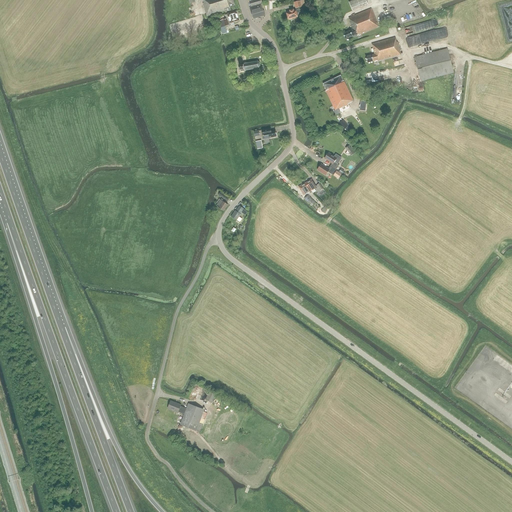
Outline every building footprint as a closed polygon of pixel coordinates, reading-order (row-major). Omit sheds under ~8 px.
[(203,0),(204,3),(203,4),(207,17),(226,11),(226,10),(228,9),(229,11),(231,11),(230,7),(235,6),(233,0),(203,0)] [(296,8),(297,8),(299,8),(305,6),(303,0),(294,2),(296,8)] [(352,0),(353,1),(349,2),(353,11),(368,5),(366,0),(352,0)] [(263,11),(261,5),(250,8),(252,15),(253,18),(258,16),(258,18),(265,16),(264,11),(263,11)] [(297,8),(298,9),(294,10),(293,10),(290,11),(286,12),(288,19),(289,19),(289,20),(292,19),(292,18),(297,17),(296,13),(300,12),(299,9),(299,8),(297,8)] [(361,35),(379,27),(371,9),(349,18),(351,23),(350,23),(353,29),(349,31),(343,34),(345,39),(353,36),(354,38),(357,36),(357,34),(360,33),(361,35)] [(229,26),(234,25),(233,23),(239,21),(237,11),(227,14),(227,15),(226,15),(227,19),(219,21),(221,28),(229,25),(229,26)] [(418,25),(419,31),(438,26),(436,20),(418,25)] [(397,43),(395,38),(372,44),(375,55),(372,55),(366,57),(367,63),(373,61),(378,60),(379,61),(401,55),(398,42),(397,43)] [(422,81),(454,72),(447,48),(415,57),(422,81)] [(241,72),(259,68),(260,66),(260,63),(258,61),(246,63),(245,63),(244,64),(243,64),(243,65),(239,66),(240,70),(241,70),(241,72)] [(343,81),(341,76),(323,84),(326,90),(326,91),(335,111),(349,104),(348,103),(353,101),(344,81),(343,81)] [(345,129),(347,128),(348,126),(343,120),(340,123),(345,129)] [(276,133),(275,130),(271,131),(271,129),(261,130),(263,138),(264,137),(264,139),(277,137),(276,136),(277,135),(277,133),(276,133)] [(336,155),(335,157),(329,153),(325,159),(332,163),(330,166),(336,170),(339,165),(337,164),(341,158),(336,155)] [(336,170),(330,166),(328,169),(321,164),(318,170),(326,175),(328,172),(333,175),(336,170)] [(311,191),(312,191),(313,193),(316,191),(315,189),(316,188),(314,185),(315,184),(312,179),(306,183),(311,191)] [(311,191),(306,183),(299,187),(304,196),(311,191)] [(312,206),(315,202),(308,195),(304,199),(312,206)] [(218,204),(216,206),(223,211),(228,205),(226,204),(227,203),(221,199),(220,200),(218,204)] [(236,211),(235,211),(231,217),(237,220),(240,223),(242,219),(239,217),(241,214),(240,214),(241,212),(243,209),(244,209),(239,206),(236,211)] [(205,400),(207,393),(202,391),(199,398),(205,400)] [(205,400),(212,403),(216,394),(210,391),(205,400)] [(187,409),(181,406),(181,405),(171,401),(168,409),(178,412),(184,415),(181,425),(200,432),(207,413),(204,412),(204,410),(188,404),(187,409)]
